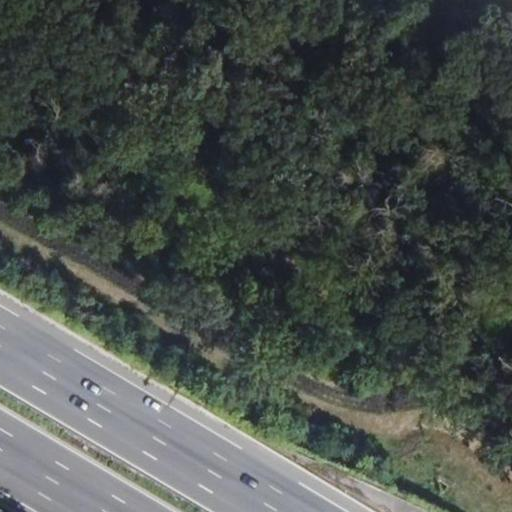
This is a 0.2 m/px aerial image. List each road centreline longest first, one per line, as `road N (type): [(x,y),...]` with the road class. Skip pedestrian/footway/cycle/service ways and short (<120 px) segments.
road 1 (motorway): [(291,511),(0,337)]
road 2 (motorway): [(0,449),(106,511)]
